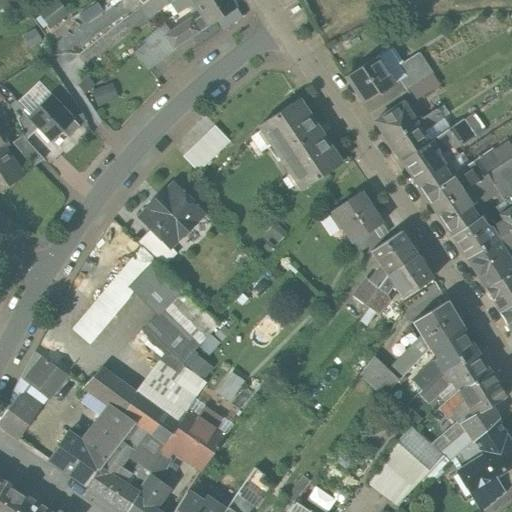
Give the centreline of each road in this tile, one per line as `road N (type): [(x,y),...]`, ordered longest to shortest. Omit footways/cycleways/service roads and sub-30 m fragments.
road 1 (residential): [(511,370),(289,18)]
road 2 (residential): [(44,273),(114,170),(289,18)]
